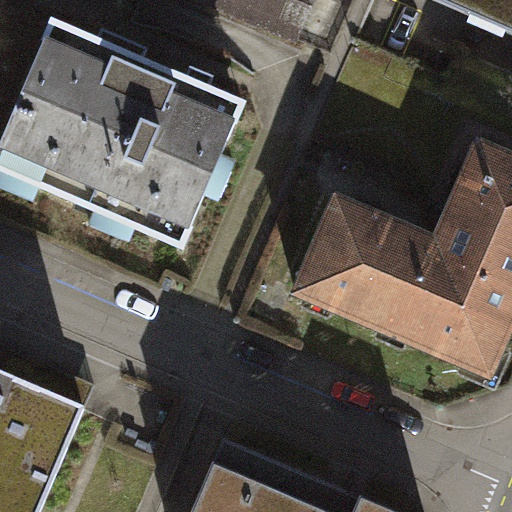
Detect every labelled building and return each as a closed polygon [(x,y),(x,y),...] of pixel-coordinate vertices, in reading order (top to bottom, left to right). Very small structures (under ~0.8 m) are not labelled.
[(207,0),(290,34),(304,0),(207,0)] [(511,0),(431,0),(430,4),(511,39),(511,0)] [(231,103),(38,21),(0,110),(0,177),(167,249),(190,193),(208,201),(224,161),(209,155),(231,103)] [(336,198),(299,292),(486,376),(511,318),(511,159),(474,144),(442,219),(445,228),(439,247),(420,243),(413,233),(336,198)] [(0,511),(31,511),(86,383),(0,346),(0,511)] [(383,511),(224,441),(192,511),(383,511)]
